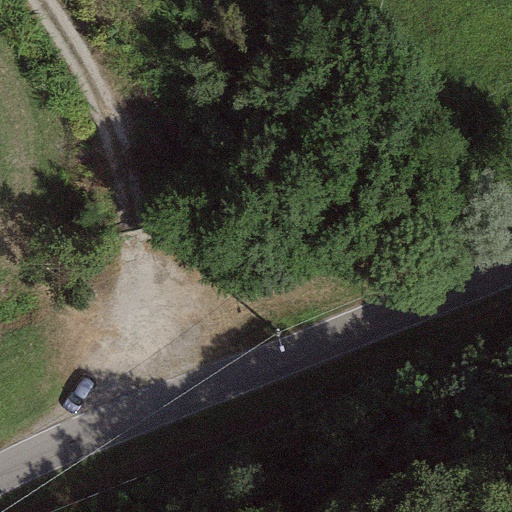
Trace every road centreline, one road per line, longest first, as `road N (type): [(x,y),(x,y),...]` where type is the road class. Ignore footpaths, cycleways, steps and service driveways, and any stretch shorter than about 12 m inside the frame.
road 1 (residential): [(511,248),(0,457)]
road 2 (track): [(0,34),(72,151),(82,423)]
